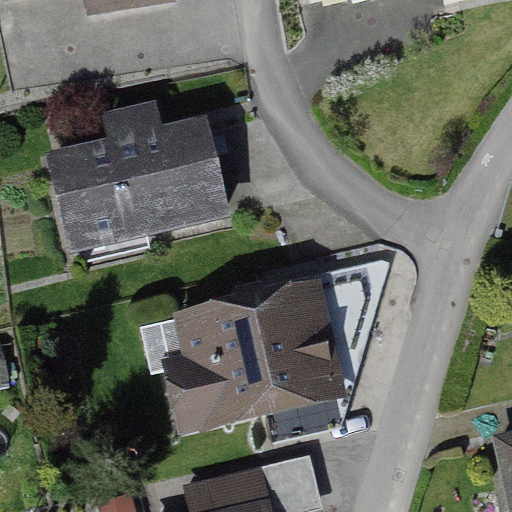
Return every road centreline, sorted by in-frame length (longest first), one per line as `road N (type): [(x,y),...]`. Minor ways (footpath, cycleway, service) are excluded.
road 1 (residential): [(456,263),(334,189),(275,111),(255,0)]
road 2 (residential): [(385,511),(456,263)]
road 3 (residential): [(456,263),(511,148)]
